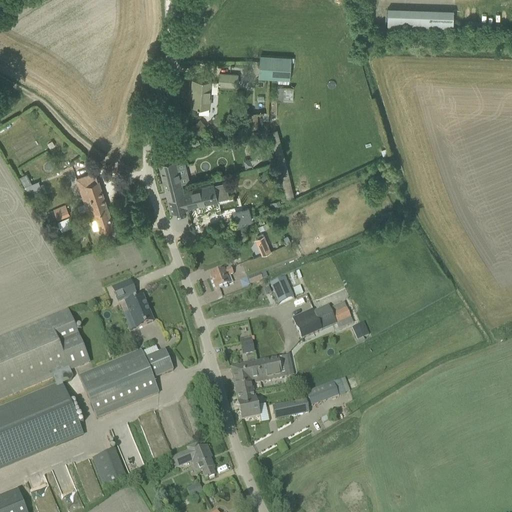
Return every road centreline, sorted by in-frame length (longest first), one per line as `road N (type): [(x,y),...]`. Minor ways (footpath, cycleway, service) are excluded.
road 1 (unclassified): [(263,511),(147,177),(151,107),(173,48)]
road 2 (track): [(33,97),(102,156),(147,177)]
